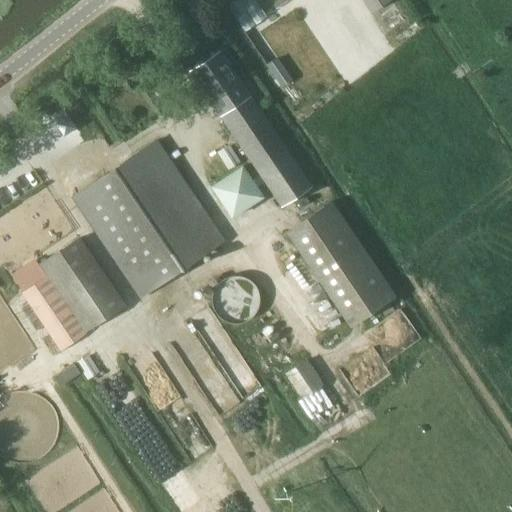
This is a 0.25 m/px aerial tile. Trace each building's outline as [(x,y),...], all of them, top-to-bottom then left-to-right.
[(245,30),(269,15),(259,0),(233,0),(228,3),(245,30)] [(261,0),(271,13),(289,0),(261,0)] [(362,0),(370,11),(386,0),(362,0)] [(232,215),(269,189),(280,206),(310,186),(219,50),(189,70),(257,170),(249,175),(241,165),(211,185),(232,215)] [(284,85),(296,76),(278,54),(267,63),(284,85)] [(67,117),(56,124),(64,135),(75,128),(67,117)] [(139,296),(223,239),(156,140),(72,196),(139,296)] [(221,148),(231,166),(244,160),(234,141),(221,148)] [(349,324),(394,294),(330,201),(286,231),(349,324)] [(84,330),(123,303),(78,237),(40,262),(48,275),(21,293),(60,351),(86,333),(84,330)] [(222,280),(226,315),(264,310),(259,276),(222,280)] [(86,354),(79,362),(92,375),(100,367),(86,354)] [(283,373),(301,399),(322,385),(305,358),(283,373)] [(78,362),(57,372),(61,381),(82,371),(78,362)]
